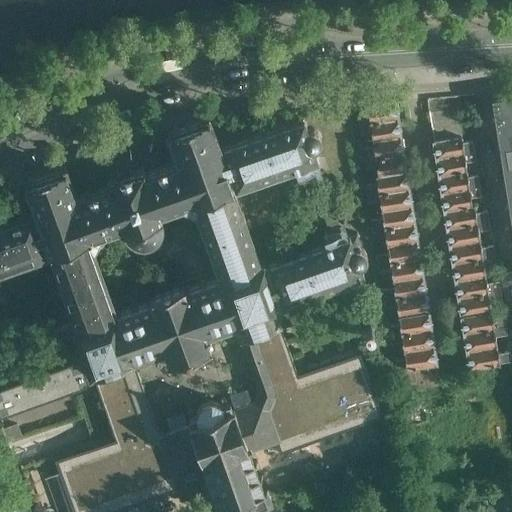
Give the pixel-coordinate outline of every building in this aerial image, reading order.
[(511,95),(492,98),(511,225),(511,95)] [(398,117),(395,100),(367,104),(368,113),(361,115),(362,123),(398,117)] [(359,123),(357,111),(350,112),(352,124),(359,123)] [(0,405),(89,376),(89,377),(96,374),(119,437),(58,458),(76,511),(107,511),(181,486),(177,475),(204,465),(218,506),(214,508),(215,511),(274,511),(279,511),(269,486),(266,487),(253,448),(282,438),(285,449),(385,414),(361,349),(298,372),(281,325),(277,315),(283,313),(282,308),(361,280),(356,267),(358,266),(359,264),(360,263),(361,262),(361,260),(362,258),(362,257),(362,255),(362,254),(361,252),(360,251),(360,250),(359,249),(357,247),(356,246),(354,245),(355,243),(350,230),(266,260),(238,187),(318,158),(314,148),(317,147),(318,146),(320,144),(321,143),(321,142),(322,140),(322,139),(322,138),(322,136),(322,134),(321,134),(321,132),(319,130),(317,128),(315,127),(313,126),(311,126),(309,126),(308,127),(307,127),(303,118),(220,148),(209,116),(167,132),(178,162),(145,173),(144,169),(135,172),(134,170),(132,171),(131,169),(129,170),(130,173),(120,177),(119,174),(117,175),(117,176),(115,177),(115,178),(107,181),(109,186),(76,197),(66,167),(24,182),(35,212),(0,224),(0,271),(49,254),(54,268),(49,270),(64,315),(70,313),(75,328),(72,329),(79,348),(0,374),(0,405)] [(401,134),(398,117),(362,123),(363,130),(371,129),(372,139),(401,134)] [(361,136),(359,123),(352,124),(354,137),(361,136)] [(403,152),(401,134),(372,139),(374,148),(366,150),(368,158),(403,152)] [(472,151),(471,141),(462,142),(461,135),(433,139),(436,156),(472,151)] [(364,158),(362,146),(356,147),(358,159),(364,158)] [(467,169),(465,162),(474,161),(472,151),(436,156),(439,174),(467,169)] [(406,169),(403,152),(368,158),(369,165),(376,164),(378,174),(406,169)] [(409,187),(406,169),(378,174),(375,174),(377,184),(367,185),(368,193),(409,187)] [(478,186),(476,176),(468,177),(467,169),(439,174),(442,191),(478,186)] [(472,204),(471,197),(479,196),(478,186),(442,191),(444,209),(472,204)] [(411,204),(409,187),(368,193),(369,201),(379,200),(381,209),(411,204)] [(414,222),(411,204),(381,209),(382,219),(372,220),(374,228),(414,222)] [(485,220),(484,212),(476,214),(474,204),(472,204),(444,209),(447,226),(485,220)] [(480,239),(478,229),(486,228),(485,220),(447,226),(450,244),(480,239)] [(417,239),(414,222),(374,228),(375,236),(385,234),(386,244),(417,239)] [(420,257),(417,239),(386,244),(388,254),(378,255),(379,263),(420,257)] [(490,255),(489,247),(481,249),(480,239),(450,244),(453,261),(490,255)] [(485,274),(484,264),(492,263),(490,255),(453,261),(455,279),(485,274)] [(422,274),(420,257),(379,263),(380,271),(390,269),(392,279),(422,274)] [(425,292),(422,274),(392,279),(393,288),(383,290),(385,298),(425,292)] [(496,290),(495,282),(487,284),(485,274),(455,279),(458,296),(496,290)] [(491,309),(489,299),(497,298),(496,290),(458,296),(461,314),(491,309)] [(428,309),(425,292),(385,298),(386,306),(396,304),(397,314),(428,309)] [(431,327),(429,313),(428,309),(397,314),(399,324),(389,325),(390,333),(431,327)] [(501,325),(500,317),(492,319),(491,309),(461,314),(464,331),(501,325)] [(496,344),(495,334),(503,333),(501,325),(464,331),(466,349),(496,344)] [(434,344),(431,331),(431,327),(390,333),(391,341),(401,339),(403,349),(434,344)] [(436,362),(434,348),(434,344),(403,349),(404,359),(394,360),(396,368),(436,362)] [(507,360),(506,352),(498,353),(496,344),(466,349),(469,366),(507,360)] [(19,420),(4,426),(10,440),(25,434),(19,420)] [(370,427),(381,446),(391,441),(380,422),(370,427)]
